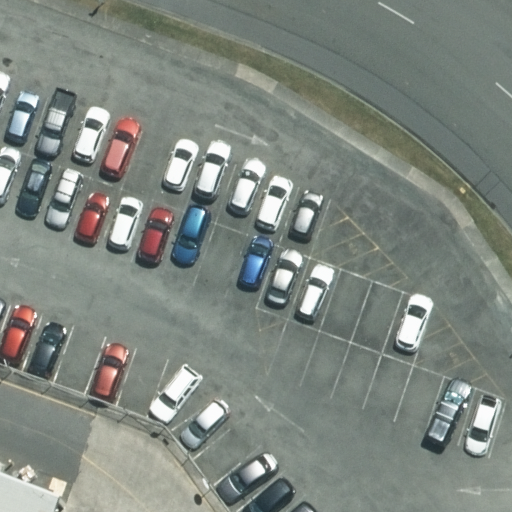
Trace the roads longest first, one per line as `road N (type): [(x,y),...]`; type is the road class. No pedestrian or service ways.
road 1 (unknown): [(511,497),(429,499),(376,480),(206,346),(0,259)]
road 2 (unclassified): [(511,94),(444,38),(374,0)]
